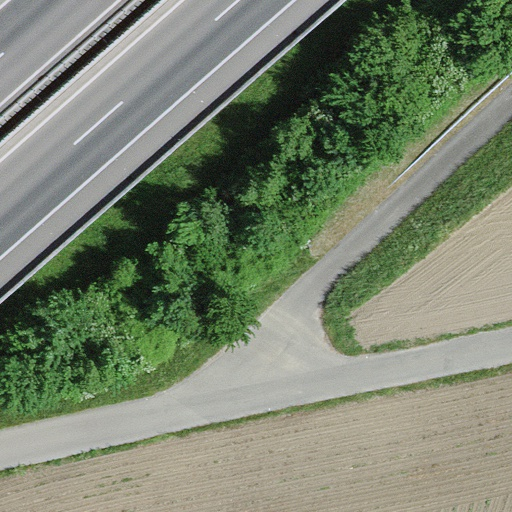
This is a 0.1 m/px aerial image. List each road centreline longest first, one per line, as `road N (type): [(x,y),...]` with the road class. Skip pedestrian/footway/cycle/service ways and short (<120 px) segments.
road 1 (unclassified): [(511,343),(0,450)]
road 2 (track): [(253,397),(295,304),(511,101)]
road 3 (motorway): [(0,209),(239,0)]
